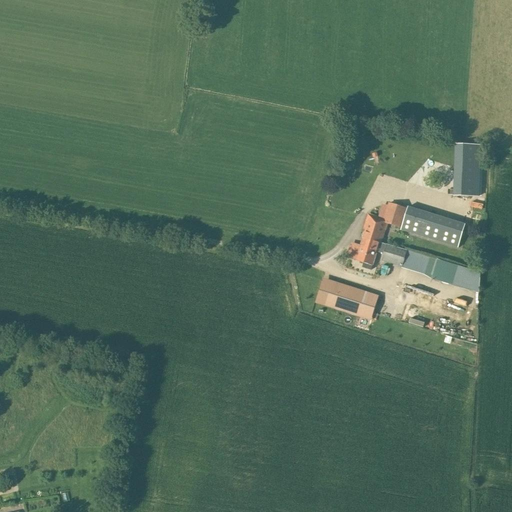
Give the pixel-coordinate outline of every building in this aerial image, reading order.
[(458,142),(448,202),(472,206),(473,206),(476,187),(472,187),(480,140),(466,138),(460,137),(459,143),(458,142)] [(430,176),(430,165),(404,165),(404,181),(423,181),(423,175),(430,176)] [(366,229),(363,238),(380,243),(386,223),(399,228),(401,228),(407,209),(389,203),(383,220),(368,215),(364,229),(366,229)] [(466,224),(408,207),(407,209),(401,228),(401,230),(458,248),(466,224)] [(382,261),(402,266),(406,251),(387,246),(380,243),(363,238),(356,261),(363,263),(362,268),(371,271),(373,266),(372,266),(376,252),(384,254),(382,261)] [(418,271),(433,275),(438,260),(422,255),(418,271)] [(481,273),(438,260),(433,275),(432,279),(479,293),(481,273)] [(326,287),(319,306),(359,319),(366,300),(326,287)]
